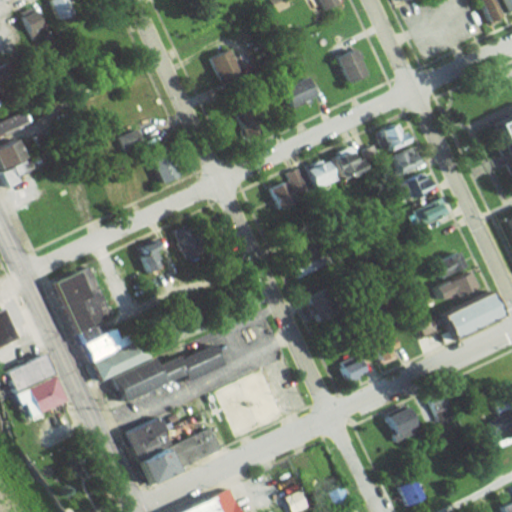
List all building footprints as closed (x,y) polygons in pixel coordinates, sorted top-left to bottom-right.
[(43,0),(49,19),(65,14),(60,0),(43,0)] [(283,7),(280,0),(263,0),(269,13),(283,7)] [(313,0),(318,9),(334,2),(333,0),(313,0)] [(469,0),(479,21),(492,15),(484,0),(469,0)] [(496,0),(499,10),(511,6),(509,0),(496,0)] [(19,32),(36,25),(29,9),(12,17),(19,32)] [(231,70),(222,48),(201,57),(210,79),(231,70)] [(359,73),(347,48),(327,57),(339,82),(359,73)] [(308,95),(300,76),(272,88),(280,107),(308,95)] [(0,126),(14,119),(8,108),(0,112),(0,126)] [(511,109),(484,123),(501,159),(511,182),(511,109)] [(249,133),(245,110),(231,113),(234,135),(249,133)] [(371,128),(377,149),(398,143),(393,122),(371,128)] [(137,142),(131,130),(112,138),(117,150),(137,142)] [(6,158),(15,154),(7,136),(0,139),(0,165),(7,162),(6,158)] [(381,156),(389,174),(412,164),(404,146),(381,156)] [(151,183),(168,175),(157,151),(140,159),(151,183)] [(323,155),(328,176),(339,173),(340,175),(354,171),(350,158),(349,158),(347,153),(342,154),(341,151),(323,155)] [(319,160),(298,167),(305,190),(327,183),(319,160)] [(271,209),(286,200),(284,197),(302,188),(292,167),(280,174),(283,181),(278,184),(276,180),(260,189),(271,209)] [(395,200),(423,187),(415,170),(387,183),(395,200)] [(443,213),(436,197),(407,211),(415,226),(443,213)] [(511,216),(500,222),(511,247),(511,216)] [(190,247),(179,223),(164,229),(175,253),(190,247)] [(155,249),(152,239),(130,246),(137,270),(154,265),(149,251),(155,249)] [(456,266),(449,252),(423,264),(429,278),(456,266)] [(48,284),(77,347),(98,337),(93,326),(113,317),(89,265),(48,284)] [(423,286),(427,298),(441,293),(442,295),(464,287),(460,278),(464,276),(462,270),(423,286)] [(296,298),(300,307),(297,308),(301,315),(315,309),(307,293),(296,298)] [(431,318),(442,340),(496,315),(485,293),(431,318)] [(0,344),(10,340),(0,315),(0,344)] [(75,348),(81,362),(117,346),(111,331),(98,337),(75,348)] [(373,366),(390,359),(380,332),(362,339),(373,366)] [(81,362),(89,384),(143,360),(134,340),(117,346),(81,362)] [(106,382),(117,405),(177,375),(182,386),(220,368),(208,344),(153,372),(148,361),(106,382)] [(47,378),(37,355),(0,371),(10,394),(47,378)] [(354,379),(352,374),(359,371),(353,355),(331,363),(339,385),(354,379)] [(10,394),(19,417),(57,401),(47,378),(10,394)] [(488,405),(492,413),(511,403),(511,383),(492,392),(496,401),(488,405)] [(422,397),(432,422),(446,417),(437,392),(422,397)] [(388,442),(410,433),(398,407),(377,416),(388,442)] [(508,428),(502,414),(484,422),(489,436),(508,428)] [(116,436),(128,461),(168,442),(156,417),(116,436)] [(129,460),(140,484),(219,449),(208,425),(168,442),(129,460)] [(390,485),(397,506),(416,499),(409,478),(390,485)] [(322,493),(330,508),(344,500),(336,485),(322,493)] [(175,511),(240,511),(227,488),(175,511)] [(511,511),(497,511),(496,510),(511,501),(511,511)]
